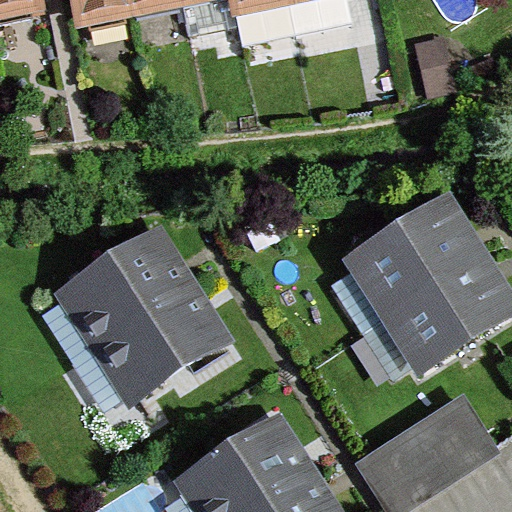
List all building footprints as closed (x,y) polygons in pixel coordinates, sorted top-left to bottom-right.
[(0,0),(0,15),(34,8),(31,0),(0,0)] [(67,0),(73,25),(192,0),(227,0),(230,13),(292,0),(67,0)] [(507,316),(482,278),(469,257),(441,214),(352,270),(417,373),(507,316)] [(63,301),(129,404),(218,346),(192,305),(178,283),(152,243),(63,301)] [(462,406),(361,470),(388,511),(407,511),(409,511),(433,495),(460,478),(485,462),(495,456),(462,406)] [(197,511),(324,511),(313,494),(298,472),(272,430),(182,488),(197,511)]
